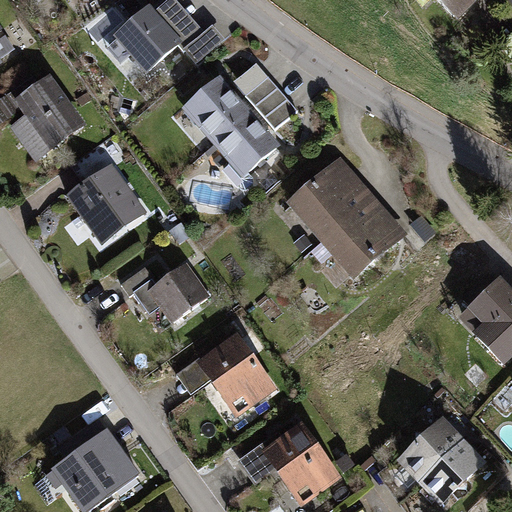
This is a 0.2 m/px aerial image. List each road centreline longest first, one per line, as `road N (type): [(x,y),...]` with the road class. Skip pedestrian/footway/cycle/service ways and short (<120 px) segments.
road 1 (residential): [(204,511),(0,227)]
road 2 (residential): [(238,0),(297,50),(511,177)]
